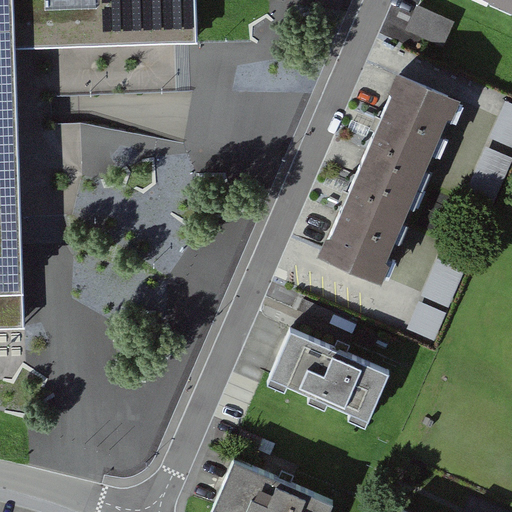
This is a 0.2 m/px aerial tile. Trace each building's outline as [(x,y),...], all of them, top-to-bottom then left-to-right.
[(0,0),(0,332),(23,332),(20,286),(1,285),(0,214),(0,46),(182,43),(181,0),(0,0)] [(420,3),(406,30),(441,48),(455,20),(420,3)] [(450,91),(398,72),(326,264),(378,283),(450,91)] [(133,123),(185,135),(194,93),(162,86),(158,104),(138,100),(133,123)] [(511,102),(504,100),(492,137),(511,143),(511,102)] [(511,156),(487,145),(468,187),(494,199),(511,158),(511,156)] [(423,294),(450,304),(462,271),(435,261),(423,294)] [(408,327),(436,338),(448,308),(420,297),(408,327)] [(390,370),(288,330),(268,380),(370,420),(390,370)] [(328,511),(334,499),(237,457),(213,511),(328,511)]
